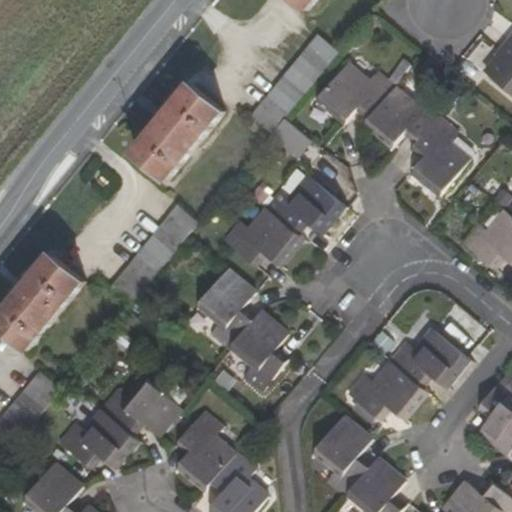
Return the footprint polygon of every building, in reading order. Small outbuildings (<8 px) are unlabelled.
[(318,0),(294,0),(308,11),(318,0)] [(511,35),(508,40),(495,56),(498,58),(487,72),(511,93),(511,35)] [(304,58),(323,74),(341,53),(321,38),(304,58)] [(348,123),(359,111),(363,106),(376,115),(371,120),(367,125),(395,148),(405,136),(410,130),(422,140),(440,119),(445,111),(426,95),(420,102),(400,86),(397,89),(379,73),(371,82),(350,66),(320,101),(348,123)] [(274,135),(279,128),(308,93),(288,77),(256,118),(274,135)] [(227,113),(196,86),(139,155),(170,181),(227,113)] [(359,111),(371,120),(376,115),(363,106),(359,111)] [(275,136),(302,158),(315,142),(289,119),(275,136)] [(425,161),(415,173),(442,196),(473,161),(452,144),(460,134),(440,119),(422,140),(418,146),(430,156),(425,161)] [(405,136),(418,146),(422,140),(410,130),(405,136)] [(418,146),(414,151),(425,161),(430,156),(418,146)] [(306,219),(311,223),(324,234),(348,206),(312,177),(294,196),(286,190),(269,209),(296,230),(306,219)] [(511,206),(507,212),(491,232),(482,225),(465,245),(492,268),(503,254),(509,259),(511,261),(511,206)] [(134,304),(168,263),(201,223),(181,207),(149,247),(115,288),(134,304)] [(306,240),(301,235),(296,230),(269,209),(252,230),(244,223),(227,243),(253,264),(264,252),(270,256),(283,268),(306,240)] [(306,219),(296,230),(301,235),(311,223),(306,219)] [(264,252),(253,264),(259,269),(270,256),(264,252)] [(509,259),(503,254),(492,268),(498,272),(509,259)] [(88,283),(55,257),(0,322),(0,324),(32,351),(88,283)] [(243,312),(248,306),(259,294),(231,270),(201,306),(221,324),(213,334),(232,349),(255,322),(243,312)] [(243,312),(255,322),(260,317),(248,306),(243,312)] [(263,312),(260,317),(255,322),(232,349),(253,367),(246,376),(265,392),(288,364),(276,354),(281,348),(291,336),(263,312)] [(430,374),(436,378),(448,389),(472,361),(435,331),(417,351),(409,344),(393,363),(419,385),(430,374)] [(276,354),(288,364),(293,359),(281,348),(276,354)] [(351,395),(378,418),(388,407),(394,412),(407,421),(430,394),(425,390),(419,385),(393,363),(374,384),(367,377),(351,395)] [(0,468),(28,435),(30,433),(64,391),(45,373),(9,416),(0,427),(0,468)] [(436,378),(430,374),(419,385),(425,390),(436,378)] [(510,454),(511,451),(511,378),(510,376),(487,404),(498,414),(494,419),(483,432),(510,454)] [(130,399),(121,391),(105,410),(87,431),(79,425),(63,443),(90,465),(100,453),(105,458),(118,468),(141,441),(138,438),(133,433),(143,422),(148,426),(161,437),(184,410),(147,379),(130,399)] [(487,404),(482,409),(494,419),(498,414),(487,404)] [(384,423),(394,412),(388,407),(378,418),(384,423)] [(208,492),(212,487),(216,482),(239,455),(238,454),(218,437),(226,429),(207,413),(185,439),(197,450),(192,455),(181,469),(208,492)] [(360,460),(364,454),(375,442),(347,418),(316,454),(338,472),(331,481),(349,496),(372,469),(360,460)] [(148,426),(143,422),(133,433),(138,438),(148,426)] [(185,439),(180,445),(192,455),(197,450),(185,439)] [(100,453),(90,465),(95,470),(105,458),(100,453)] [(360,460),(372,469),(376,464),(364,454),(360,460)] [(229,492),(225,497),(214,511),(215,511),(258,511),(271,498),(250,480),(258,470),(239,455),(216,482),(229,492)] [(404,511),(405,511),(391,501),(397,495),(408,482),(380,459),(376,464),(372,469),(349,496),(367,511),(404,511)] [(96,511),(91,507),(88,511),(87,511),(78,511),(71,506),(76,500),(87,487),(58,465),(29,501),(41,511),(96,511)] [(487,497),(498,484),(493,480),(482,493),(487,497)] [(225,497),(229,492),(216,482),(212,487),(225,497)] [(445,510),(447,511),(511,511),(511,496),(498,484),(487,497),(482,493),(469,482),(445,510)] [(397,495),(391,501),(405,511),(410,506),(397,495)] [(71,506),(78,511),(87,511),(88,511),(76,500),(71,506)]
